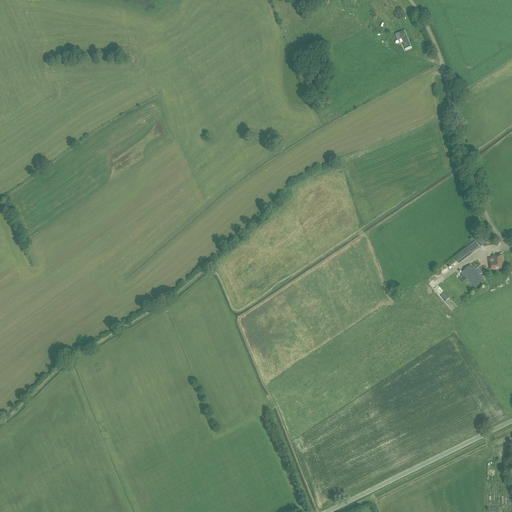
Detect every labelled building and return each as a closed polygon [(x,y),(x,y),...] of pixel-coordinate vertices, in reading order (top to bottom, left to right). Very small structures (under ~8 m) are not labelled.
[(381,0),(376,0),(372,3),(378,14),(382,11),(384,15),(388,12),(381,0)] [(402,6),(396,11),(397,12),(395,14),(400,20),(408,14),(402,6)] [(399,33),(396,34),(398,40),(401,38),(405,47),(410,45),(404,31),(399,33)] [(481,246),(484,243),(486,242),(479,234),(474,238),(481,246)] [(469,248),(473,253),(480,247),(476,242),(469,248)] [(454,257),(459,264),(472,254),(467,247),(454,257)] [(491,256),(491,258),(488,258),(489,263),(490,263),(491,269),(504,268),(503,255),(491,256)] [(466,278),(475,288),(484,280),(470,264),(460,273),(466,279),(466,278)]
